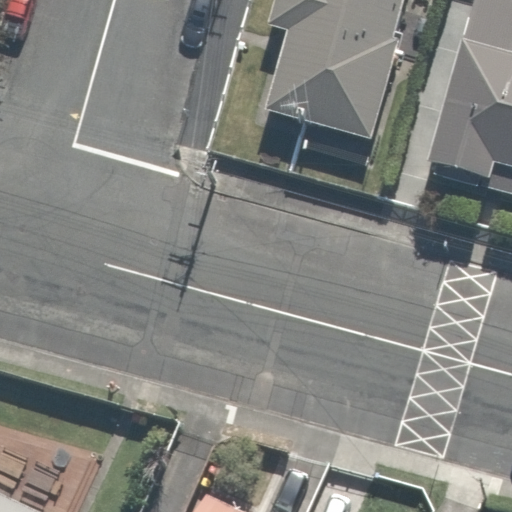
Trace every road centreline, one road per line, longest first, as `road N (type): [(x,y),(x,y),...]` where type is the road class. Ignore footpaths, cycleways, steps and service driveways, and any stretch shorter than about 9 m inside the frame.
road 1 (residential): [(511,383),(42,242)]
road 2 (residential): [(111,0),(42,242)]
